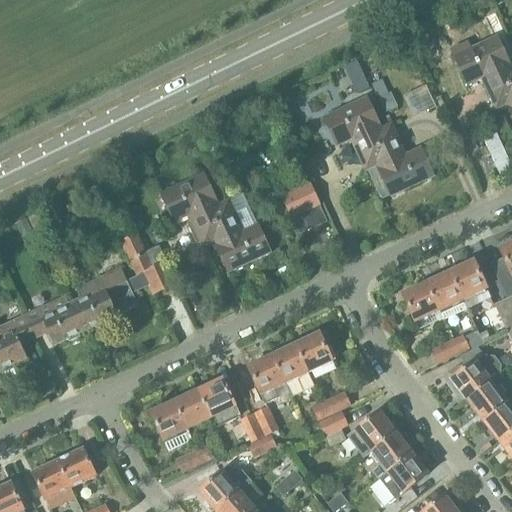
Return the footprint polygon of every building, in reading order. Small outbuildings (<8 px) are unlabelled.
[(406,47),(422,40),(418,30),(401,37),(406,47)] [(504,87),(499,76),(511,70),(496,38),(455,58),(468,85),(482,78),(496,108),(505,104),(511,101),(511,87),(509,89),(507,85),(504,87)] [(350,78),(364,73),(358,60),(345,65),(350,78)] [(511,69),(511,70),(499,76),(504,87),(507,85),(509,89),(511,87),(511,101),(505,104),(511,119),(511,69)] [(354,87),(358,96),(371,90),(367,81),(354,87)] [(450,89),(436,96),(464,155),(479,148),(450,89)] [(385,114),(397,109),(390,93),(378,98),(385,114)] [(374,147),(369,137),(380,132),(365,100),(324,119),(336,147),(352,140),(366,170),(387,161),(382,149),(379,151),(377,146),(374,147)] [(403,157),(395,139),(390,127),(380,132),(369,137),(374,147),(377,146),(379,151),(382,149),(387,161),(366,170),(378,198),(388,193),(390,196),(431,177),(419,150),(403,157)] [(511,170),(495,132),(483,137),(501,178),(511,173),(511,170)] [(185,153),(198,148),(193,137),(181,142),(185,153)] [(209,223),(205,214),(218,208),(202,175),(160,196),(173,223),(187,216),(202,246),(211,241),(224,236),(219,226),(215,227),(212,222),(209,223)] [(309,184),(280,198),(284,206),(291,221),(292,220),(309,212),(310,215),(316,228),(327,223),(319,207),(320,207),(309,184)] [(241,233),(234,219),(226,203),(218,208),(205,214),(209,223),(212,222),(215,227),(219,226),(224,236),(211,241),(227,273),(269,253),(256,226),(241,233)] [(22,239),(33,234),(26,219),(15,225),(22,239)] [(152,269),(135,235),(120,242),(136,277),(126,282),(120,270),(75,291),(80,300),(69,305),(82,333),(137,307),(129,290),(146,281),(153,296),(174,285),(163,263),(152,269)] [(511,244),(499,251),(509,273),(511,278),(511,244)] [(466,310),(489,299),(472,263),(449,274),(461,301),(466,310)] [(188,280),(197,276),(193,266),(184,269),(188,280)] [(438,312),(461,301),(449,274),(425,285),(438,312)] [(414,323),(438,312),(425,285),(402,296),(414,323)] [(68,306),(64,299),(25,317),(35,339),(50,332),(57,346),(82,333),(69,305),(68,306)] [(507,336),(511,333),(511,310),(507,300),(493,306),(507,336)] [(35,339),(25,317),(0,329),(0,372),(27,359),(21,346),(35,339)] [(307,373),(331,362),(318,334),(294,345),(307,373)] [(457,355),(467,350),(462,339),(452,343),(457,355)] [(436,365),(457,355),(452,343),(430,353),(436,365)] [(284,384),(307,373),(294,345),(271,356),(284,384)] [(265,404),(288,393),(284,384),(271,356),(248,367),(265,404)] [(499,367),(493,359),(482,358),(474,364),(463,372),(460,368),(448,376),(452,381),(450,382),(466,402),(490,385),(498,378),(499,367)] [(210,419),(234,408),(221,380),(197,391),(210,419)] [(482,422),(505,404),(490,385),(466,402),(482,422)] [(187,430),(210,419),(197,391),(174,402),(187,430)] [(328,416),(350,406),(345,396),(323,406),(328,416)] [(168,452),(192,440),(187,430),(174,402),(150,413),(168,452)] [(498,443),(511,431),(511,412),(505,404),(482,422),(498,443)] [(318,420),(328,416),(323,406),(313,410),(318,420)] [(269,408),(254,414),(265,439),(272,436),(280,432),(269,408)] [(254,414),(240,421),(250,445),(265,439),(254,414)] [(396,435),(380,414),(360,430),(359,428),(346,438),(364,461),(372,454),(396,435)] [(340,429),(347,426),(342,415),(320,425),(325,436),(340,429)] [(325,436),(324,436),(329,448),(330,448),(345,441),(340,429),(325,436)] [(511,461),(511,431),(498,443),(511,461)] [(378,481),(379,481),(411,456),(396,435),(372,454),(380,464),(371,471),(378,481)] [(250,445),(248,447),(254,459),(278,449),(272,436),(265,439),(250,445)] [(203,464),(213,459),(208,449),(197,453),(203,464)] [(69,488),(94,477),(82,450),(57,462),(69,488)] [(182,473),(203,464),(197,453),(177,462),(182,473)] [(395,502),(404,495),(427,477),(411,456),(379,481),(395,502)] [(74,498),(69,488),(57,462),(31,474),(48,510),(74,498)] [(238,478),(230,468),(200,494),(216,511),(218,511),(239,494),(251,483),(243,474),(238,478)] [(294,489),(304,480),(296,471),(286,480),(294,489)] [(284,497),(294,489),(286,480),(277,488),(284,497)] [(0,511),(23,511),(11,484),(0,488),(0,511)] [(255,511),(239,494),(218,511),(255,511)] [(333,511),(338,511),(349,504),(342,494),(328,505),(333,511)] [(455,511),(445,499),(427,511),(455,511)]
